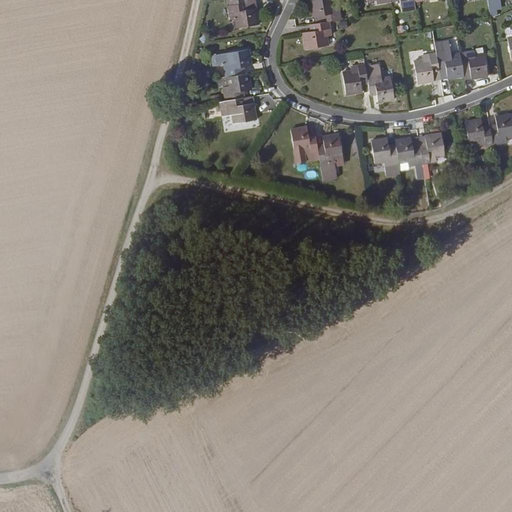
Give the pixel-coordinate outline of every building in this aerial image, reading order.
[(241,6),(252,4),(251,0),(227,0),(229,8),(228,8),(230,22),(234,22),(235,30),(256,27),(254,11),(242,12),(241,6)] [(329,0),(308,3),(310,19),(322,17),(323,24),(325,24),(337,22),(335,9),(331,9),(329,0)] [(425,0),(363,0),(364,4),(373,2),(374,6),(388,3),(389,7),(399,6),(400,13),(413,11),(412,3),(426,1),(425,0)] [(322,17),(310,19),(311,26),(323,24),(322,17)] [(327,37),(325,24),(323,24),(311,26),(313,33),(308,34),(301,35),(303,51),(325,47),(324,38),(327,37)] [(217,66),(222,65),(224,80),(225,89),(222,90),(224,103),(224,104),(218,107),(220,118),(230,117),(232,126),(253,123),(251,107),(239,108),(238,101),(237,94),(242,93),(249,92),(246,76),(243,77),(238,78),(237,69),(242,69),(249,67),(247,52),(216,57),(217,66)] [(482,57),(473,58),(472,55),(458,57),(449,58),(449,55),(434,57),(420,59),(421,63),(412,64),(415,86),(431,83),(429,71),(436,70),(442,69),(445,81),(461,78),(460,70),(467,69),(469,81),(485,79),(482,57)] [(388,80),(378,82),(376,67),(363,70),(363,68),(349,70),(349,74),(340,75),(344,97),(359,95),(358,88),(358,82),(365,81),(365,86),(366,94),(374,93),(374,98),(376,105),(391,102),(388,80)] [(436,70),(438,82),(445,81),(442,69),(436,70)] [(461,78),(462,82),(469,81),(467,69),(460,70),(461,78)] [(431,83),(438,82),(436,70),(429,71),(431,83)] [(217,81),(218,90),(222,90),(225,89),(224,80),(217,81)] [(251,107),(250,99),(243,100),(238,101),(239,108),(251,107)] [(504,140),(511,138),(511,132),(509,117),(493,119),(494,127),(495,132),(488,133),(481,134),(480,129),(479,122),(464,125),(467,146),(476,145),(476,149),(490,147),(491,153),(499,152),(498,145),(504,144),(504,140)] [(288,134),(293,167),(317,163),(315,154),(314,149),(313,142),(306,143),(305,138),(304,131),(288,134)] [(433,160),(443,158),(439,137),(423,139),(424,146),(425,151),(418,152),(411,153),(410,148),(409,142),(393,145),(394,148),(394,153),(386,154),(386,149),(385,142),(369,145),(372,166),(382,165),(382,169),(396,166),(405,165),(406,168),(420,165),(433,163),(433,160)] [(336,138),(320,141),(321,148),(322,153),(315,154),(317,163),(320,183),(334,181),(333,169),(341,168),(336,138)]
